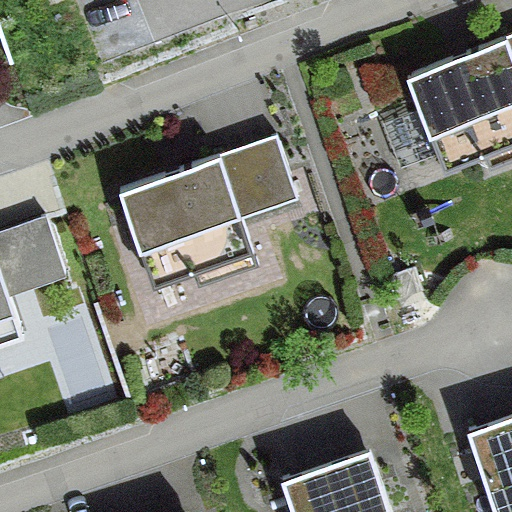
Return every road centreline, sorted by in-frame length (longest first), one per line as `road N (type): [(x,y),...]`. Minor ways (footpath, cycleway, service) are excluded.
road 1 (residential): [(0,494),(510,321)]
road 2 (residential): [(388,0),(0,145)]
